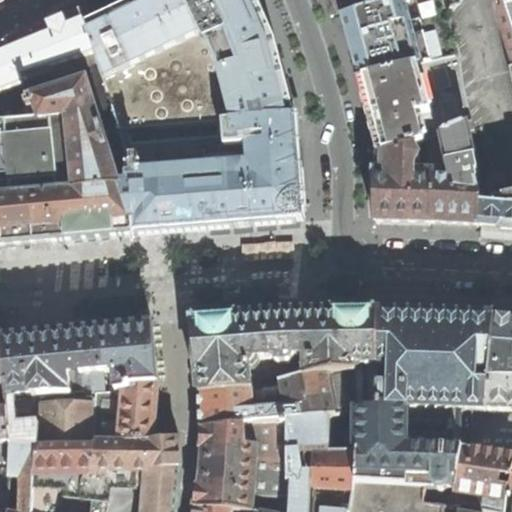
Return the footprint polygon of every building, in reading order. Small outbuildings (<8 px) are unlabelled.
[(120,132),(298,118),(294,105),(276,41),(257,0),(141,0),(109,16),(85,26),(95,55),(120,132)] [(333,0),(341,18),(370,10),(365,0),(333,0)] [(370,10),(341,18),(357,80),(460,58),(448,11),(444,0),(405,0),(397,2),(370,10)] [(365,0),(370,10),(397,2),(396,0),(365,0)] [(511,0),(490,0),(492,4),(494,4),(498,17),(496,18),(511,66),(511,71),(510,72),(511,81),(511,0)] [(0,45),(0,247),(11,247),(45,245),(77,242),(134,237),(120,188),(87,84),(26,104),(28,110),(23,112),(27,122),(0,125),(0,94),(25,85),(26,87),(32,84),(30,76),(95,55),(85,26),(80,13),(53,23),(0,45)] [(368,121),(378,155),(416,147),(428,142),(438,137),(472,123),(460,58),(357,80),(368,121)] [(306,224),(298,118),(120,132),(129,162),(131,162),(132,187),(120,188),(134,237),(197,231),(247,227),(264,226),(267,226),(306,224)] [(475,131),(472,123),(438,137),(446,177),(432,176),(431,225),(458,226),(480,227),(480,208),(481,203),(477,183),(475,174),(478,174),(469,132),(475,131)] [(428,142),(432,176),(446,177),(438,137),(428,142)] [(377,161),(376,223),(406,224),(431,225),(432,176),(413,176),(413,169),(415,167),(418,165),(419,162),(419,158),(419,154),(416,150),(416,147),(378,155),(377,161)] [(493,208),(493,201),(489,181),(477,183),(481,203),(480,208),(493,208)] [(511,196),(493,201),(493,208),(480,208),(480,227),(503,229),(504,231),(511,231),(511,196)] [(404,314),(379,313),(378,411),(357,411),(330,416),(329,419),(329,453),(356,453),(354,482),(425,487),(423,505),(444,508),(453,509),(453,506),(462,448),(472,448),(474,412),(478,412),(488,412),(495,318),(470,316),(470,315),(437,314),(404,312),(404,314)] [(196,356),(200,396),(254,391),(251,368),(257,360),(270,359),(278,363),(282,365),(288,364),(292,362),(295,357),(309,357),(309,379),(322,376),(355,373),(357,411),(378,411),(379,313),(309,314),(297,315),(251,317),(193,322),(196,356)] [(488,412),(511,411),(511,319),(495,318),(488,412)] [(128,328),(100,330),(104,373),(115,373),(117,391),(131,390),(132,388),(158,385),(153,326),(128,328)] [(12,448),(39,448),(40,414),(30,415),(29,395),(40,395),(83,394),(95,394),(106,393),(104,373),(100,330),(50,334),(1,339),(6,390),(8,412),(12,448)] [(0,511),(7,511),(8,508),(0,506),(0,463),(11,462),(12,448),(8,412),(0,413),(0,390),(6,390),(1,339),(0,338),(0,511)] [(201,409),(202,430),(289,422),(329,419),(330,416),(357,411),(355,373),(322,376),(309,379),(282,384),(287,410),(255,411),(254,391),(200,396),(201,409)] [(156,412),(158,385),(132,388),(131,390),(117,391),(106,393),(95,394),(93,442),(118,442),(136,444),(153,442),(156,412)] [(40,414),(39,448),(93,447),(93,442),(95,394),(83,394),(40,395),(40,414)] [(287,511),(304,511),(305,498),(306,473),(300,472),(301,454),(314,452),(329,453),(329,419),(289,422),(287,498),(288,498),(287,511)] [(253,511),(255,496),(287,498),(289,422),(202,430),(200,464),(194,509),(234,511),(234,510),(251,511),(253,511)] [(93,447),(39,448),(36,480),(145,476),(144,490),(179,493),(181,469),(179,439),(153,442),(136,444),(118,442),(93,442),(93,447)] [(33,511),(36,480),(39,448),(12,448),(11,462),(10,479),(22,479),(20,511),(33,511)] [(511,454),(493,452),(472,448),(462,448),(453,506),(483,511),(506,511),(507,503),(509,491),(511,478),(511,454)] [(313,489),(353,493),(354,482),(356,453),(329,453),(314,452),(313,489)] [(145,476),(36,480),(33,511),(106,511),(110,489),(127,489),(144,490),(145,476)] [(443,511),(444,508),(423,505),(425,487),(354,482),(353,493),(351,507),(349,511),(443,511)] [(142,511),(177,511),(179,493),(144,490),(142,511)]
